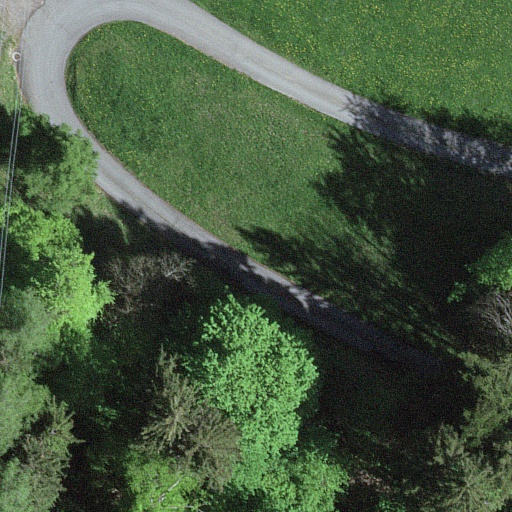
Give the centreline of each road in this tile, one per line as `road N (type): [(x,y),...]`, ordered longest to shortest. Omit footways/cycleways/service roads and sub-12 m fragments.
road 1 (track): [(511,416),(341,337),(94,167),(52,122),(42,87),(44,49),(63,12),(95,0)]
road 2 (track): [(127,0),(160,8),(331,102),(511,164)]
